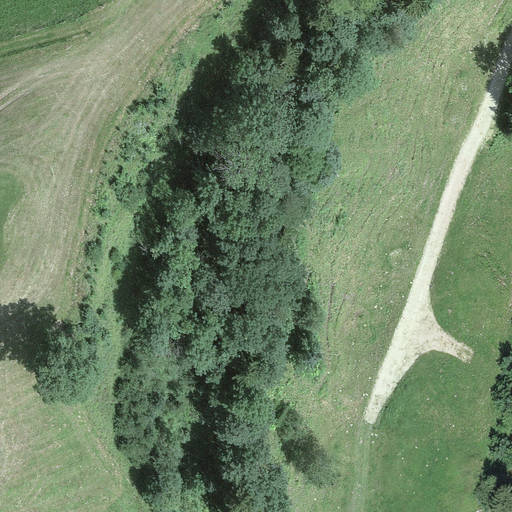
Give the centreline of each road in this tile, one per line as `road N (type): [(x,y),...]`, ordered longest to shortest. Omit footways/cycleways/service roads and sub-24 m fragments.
road 1 (track): [(410,305),(511,52)]
road 2 (track): [(410,305),(377,393),(358,511)]
road 3 (track): [(0,49),(76,31),(126,0)]
